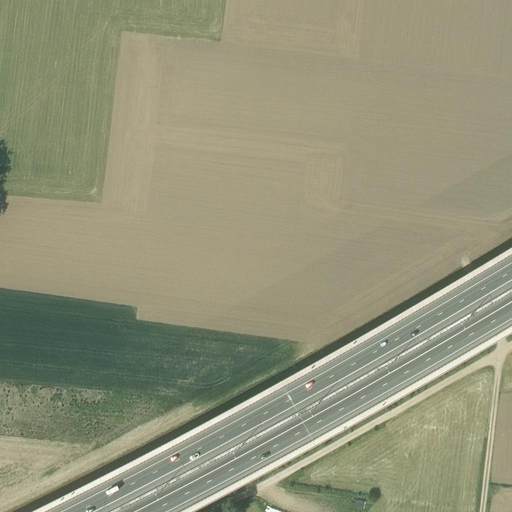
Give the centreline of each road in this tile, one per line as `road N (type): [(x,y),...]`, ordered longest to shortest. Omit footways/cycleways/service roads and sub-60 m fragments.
road 1 (motorway): [(511,261),(340,363),(56,511)]
road 2 (track): [(206,511),(499,350),(498,331),(462,261),(462,241)]
road 3 (motorway): [(131,511),(511,301)]
road 4 (track): [(481,511),(499,350),(511,341)]
